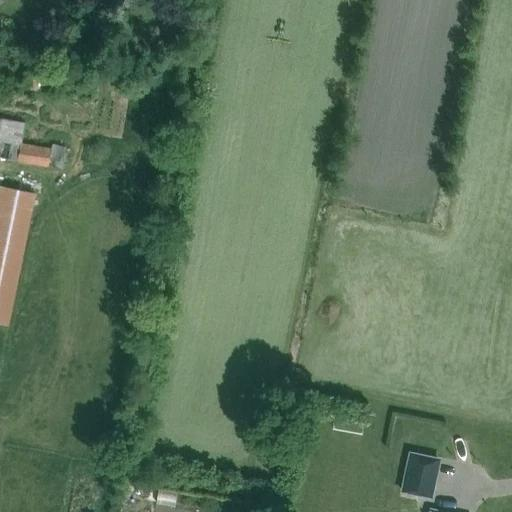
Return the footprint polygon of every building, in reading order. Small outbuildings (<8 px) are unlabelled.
[(37,91),(40,78),(27,75),(25,88),(37,91)] [(0,157),(49,165),(51,147),(21,142),(25,122),(0,117),(0,157)] [(34,193),(2,186),(0,194),(0,322),(8,325),(34,193)] [(402,490),(429,496),(438,457),(410,452),(402,490)] [(178,491),(158,488),(156,503),(175,506),(178,491)]
